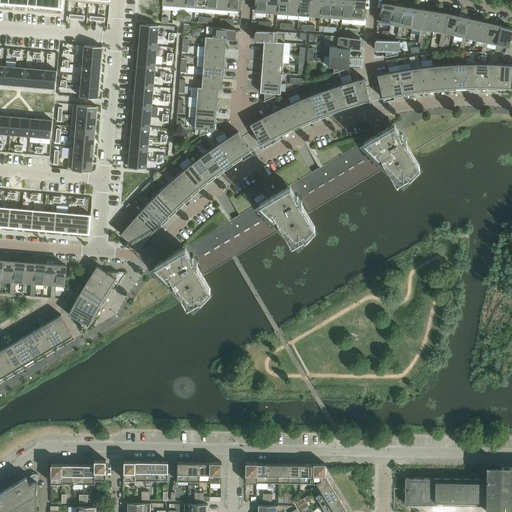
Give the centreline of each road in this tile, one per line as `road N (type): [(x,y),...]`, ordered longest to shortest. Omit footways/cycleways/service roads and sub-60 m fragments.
road 1 (residential): [(100,251),(117,0)]
road 2 (residential): [(259,160),(203,201),(151,255),(100,251)]
road 3 (residential): [(248,0),(240,127),(259,160)]
road 4 (residential): [(234,449),(384,452)]
road 5 (residential): [(511,99),(379,107)]
road 6 (residential): [(379,107),(259,160)]
road 7 (residential): [(384,452),(511,455)]
road 8 (residential): [(0,474),(51,445),(114,447)]
road 9 (residential): [(114,447),(234,449)]
